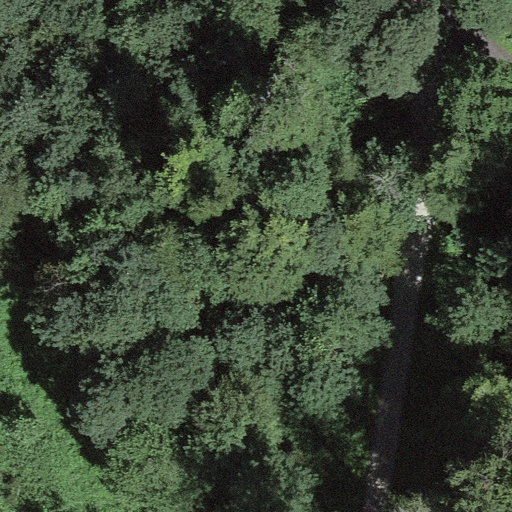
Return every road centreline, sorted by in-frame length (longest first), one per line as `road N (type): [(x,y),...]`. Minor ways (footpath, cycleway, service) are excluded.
road 1 (track): [(386,511),(459,39)]
road 2 (unclassified): [(421,0),(511,95)]
